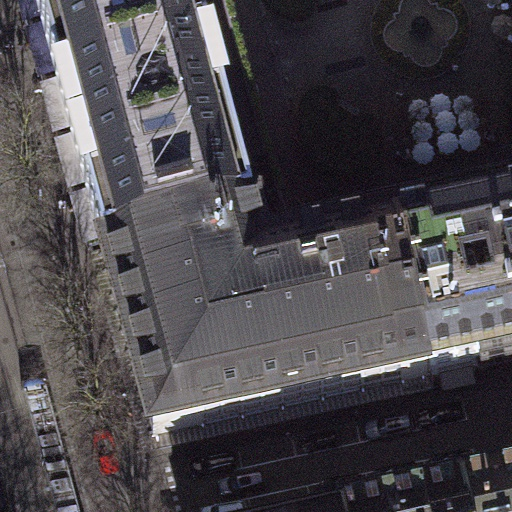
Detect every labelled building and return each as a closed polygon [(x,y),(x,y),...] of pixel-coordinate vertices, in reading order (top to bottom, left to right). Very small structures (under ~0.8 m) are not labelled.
[(35,0),(58,93),(210,56),(192,0),(35,0)] [(210,56),(58,93),(62,105),(102,253),(255,210),(213,67),(210,56)] [(393,204),(429,381),(498,365),(511,362),(511,177),(457,190),(393,204)] [(129,348),(155,442),(330,403),(429,381),(393,204),(263,236),(255,210),(102,253),(129,348)] [(511,511),(511,485),(462,496),(465,511),(511,511)] [(465,511),(462,496),(387,511),(465,511)]
